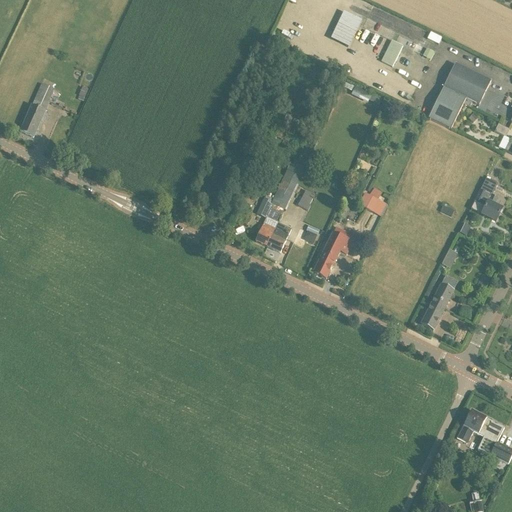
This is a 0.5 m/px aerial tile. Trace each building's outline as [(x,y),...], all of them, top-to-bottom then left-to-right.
[(347,47),(359,19),(340,11),(328,39),(347,47)] [(442,38),(431,33),(427,40),(428,40),(438,45),(441,41),(442,38)] [(401,49),(390,44),(380,65),(391,70),(401,49)] [(450,131),(462,106),(469,109),(472,103),(479,107),(477,110),(497,119),(498,117),(511,123),(511,121),(511,109),(503,105),(507,99),(488,89),(491,82),(455,64),(429,120),(450,131)] [(33,139),(55,91),(43,85),(20,133),(33,139)] [(368,100),(371,93),(353,86),(351,94),(368,100)] [(85,98),(88,90),(82,88),(79,96),(84,98),(85,98)] [(377,105),(381,100),(372,94),(369,98),(377,105)] [(368,113),(378,114),(379,103),(365,101),(365,108),(369,108),(368,113)] [(473,116),(469,120),(472,124),(477,120),(473,116)] [(504,137),(505,138),(509,130),(498,125),(494,133),(504,137)] [(299,178),(286,171),(273,200),(271,203),(272,203),(271,205),(283,211),(299,178)] [(497,185),(486,180),(480,191),(471,211),(496,223),(502,210),(494,206),(497,199),(491,196),(497,185)] [(374,188),(369,195),(378,201),(382,194),(374,188)] [(365,195),(359,206),(373,214),(379,202),(365,195)] [(302,197),(296,207),(308,213),(313,203),(302,197)] [(265,219),(271,205),(272,203),(271,203),(263,199),(256,215),(265,219)] [(267,248),(278,224),(266,219),(255,242),(267,248)] [(278,224),(267,248),(280,254),(291,230),(278,224)] [(465,236),(469,227),(462,224),(458,233),(465,236)] [(309,226),(306,232),(317,237),(319,231),(309,226)] [(333,234),(326,247),(313,275),(325,281),(339,253),(346,257),(356,236),(347,231),(346,233),(336,228),(333,234)] [(449,251),(444,261),(452,265),(457,255),(449,251)] [(441,286),(421,326),(433,332),(453,292),(450,290),(441,286)] [(507,466),(511,457),(511,451),(496,444),(504,429),(473,413),(472,413),(470,414),(457,440),(464,444),(467,440),(469,441),(473,433),(484,438),(477,451),(489,457),(490,457),(507,466)] [(471,496),(473,504),(480,502),(478,495),(471,496)] [(483,511),(481,502),(472,504),(474,511),(483,511)]
